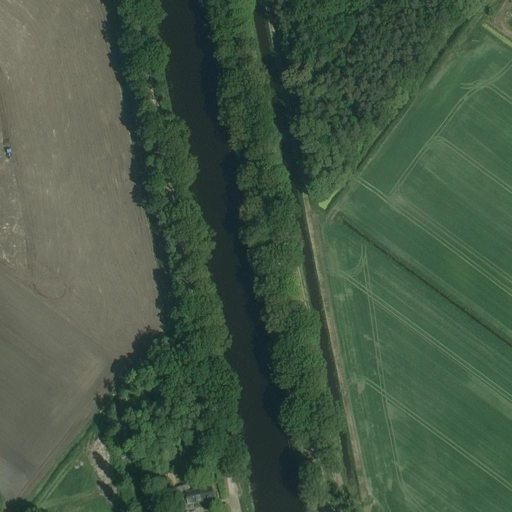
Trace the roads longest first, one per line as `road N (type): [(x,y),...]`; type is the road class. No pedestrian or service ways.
road 1 (unclassified): [(329,511),(223,0)]
road 2 (track): [(130,0),(234,511)]
